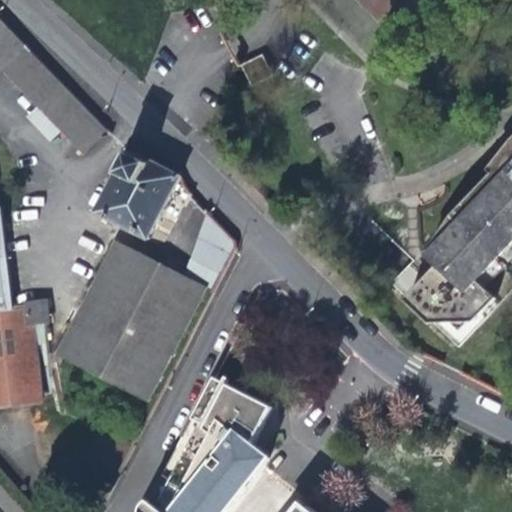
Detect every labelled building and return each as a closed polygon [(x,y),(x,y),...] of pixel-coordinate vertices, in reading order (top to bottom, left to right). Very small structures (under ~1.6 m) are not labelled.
[(0,70),(80,153),(105,129),(0,20),(0,70)] [(262,56),(241,65),(250,86),(272,76),(262,56)] [(511,141),(490,169),(501,179),(491,189),(485,184),(455,216),(461,222),(438,245),(436,244),(432,248),(433,251),(430,256),(441,266),(432,275),(409,298),(433,321),(475,321),(498,297),(487,288),(479,280),(511,244),(511,141)] [(179,178),(125,150),(92,216),(147,245),(163,211),(179,178)] [(0,220),(0,404),(39,399),(38,388),(50,386),(41,323),(47,321),(43,298),(13,303),(5,252),(0,220)] [(203,229),(188,256),(212,270),(227,242),(203,229)] [(112,244),(54,356),(145,405),(202,291),(112,244)] [(511,244),(479,280),(487,288),(507,267),(511,271),(511,244)] [(155,507),(151,504),(146,511),(222,511),(265,459),(249,445),(267,409),(214,381),(192,423),(196,425),(155,507)] [(112,487),(134,445),(101,429),(80,469),(112,487)] [(293,502),(285,511),(312,511),(302,504),(293,502)]
